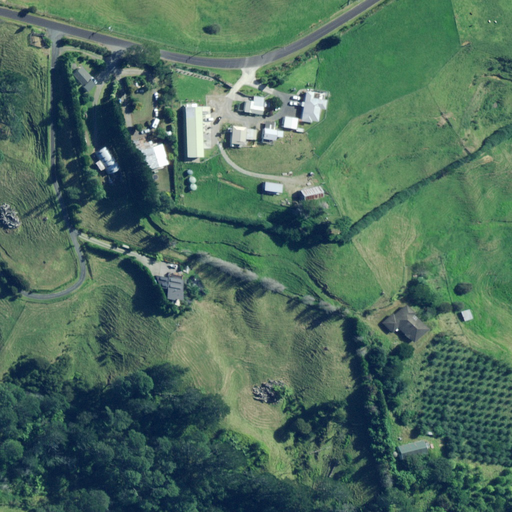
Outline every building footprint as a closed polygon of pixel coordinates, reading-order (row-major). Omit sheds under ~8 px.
[(87,78),(77,68),(69,75),(79,86),(87,78)] [(92,85),(88,81),(80,87),(84,92),(92,85)] [(309,93),(302,92),(300,103),(298,102),(297,107),(299,107),(297,121),(312,124),(315,109),(320,110),(321,100),(308,98),(309,93)] [(257,103),(242,102),(241,113),(259,115),(259,107),(257,107),(257,103)] [(198,158),(197,107),(181,108),(182,158),(198,158)] [(293,128),(295,117),(282,115),(281,126),(293,128)] [(271,124),(262,122),(259,139),(271,141),(272,136),(278,138),(279,132),(270,130),(271,124)] [(249,130),(229,128),(227,144),(240,145),(241,139),(252,140),(252,138),(248,137),(249,130)] [(142,144),(141,140),(131,143),(134,153),(137,152),(142,171),(165,165),(159,145),(151,147),(150,141),(142,144)] [(106,175),(106,180),(110,186),(114,184),(114,185),(125,178),(119,168),(105,145),(94,152),(108,174),(106,175)] [(102,168),(97,161),(93,164),(98,171),(102,168)] [(278,192),(279,184),(264,181),(262,189),(278,192)] [(301,202),(320,198),(317,186),(299,190),(301,202)] [(411,313),(404,305),(392,315),(391,314),(381,323),(389,333),(395,328),(408,342),(423,329),(410,315),(411,313)] [(473,319),(469,310),(462,312),(466,321),(473,319)]
